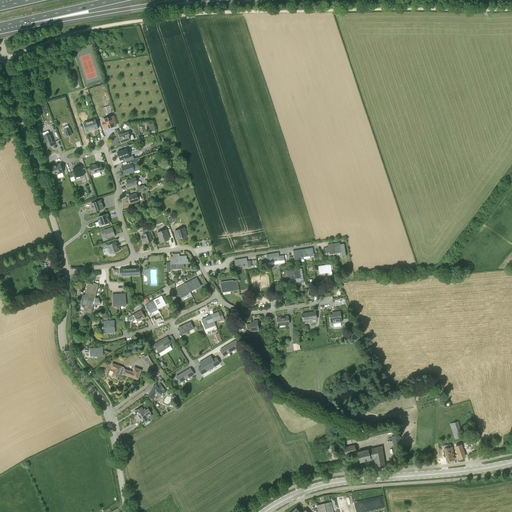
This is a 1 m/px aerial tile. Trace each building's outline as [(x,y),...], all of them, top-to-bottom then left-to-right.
[(105,124),(106,128),(116,125),(112,115),(103,118),(105,124)] [(98,129),(96,121),(87,124),(86,122),(83,123),(86,131),(88,130),(89,132),(98,129)] [(64,138),(72,135),(69,129),(64,131),(65,134),(63,135),(64,138)] [(48,131),(42,133),(43,136),(47,148),(51,147),(56,145),(55,141),(53,142),(50,134),(49,134),(48,131)] [(121,144),(130,141),(131,140),(128,132),(119,135),(120,139),(119,139),(121,144)] [(120,160),(130,157),(127,149),(117,152),(120,160)] [(50,168),(53,176),(63,172),(60,164),(58,165),(58,163),(56,164),(56,166),(50,168)] [(97,165),(97,163),(88,166),(89,168),(91,172),(92,175),(103,170),(101,163),(97,165)] [(124,175),(135,172),(132,163),(121,167),(124,175)] [(76,178),(85,175),(81,166),(73,169),(76,178)] [(138,189),(137,187),(138,186),(136,182),(137,182),(136,178),(126,181),(128,185),(127,185),(128,190),(134,188),(135,190),(138,189)] [(131,204),(139,201),(137,193),(128,196),(131,204)] [(93,212),(103,209),(101,201),(91,204),(93,212)] [(100,226),(110,223),(108,218),(109,217),(107,214),(98,217),(99,221),(98,221),(100,226)] [(107,239),(115,236),(112,228),(101,231),(103,237),(106,236),(107,239)] [(178,240),(187,237),(184,228),(175,232),(178,240)] [(152,241),(149,233),(148,229),(146,230),(142,231),(144,235),(144,238),(142,238),(143,241),(145,241),(146,243),(152,241)] [(161,242),(169,239),(166,230),(157,233),(161,242)] [(110,254),(120,251),(117,243),(107,246),(110,254)] [(335,254),(334,244),(328,245),(328,247),(325,248),(326,254),(329,253),(329,255),(335,254)] [(303,249),(304,256),(309,255),(310,256),(314,255),(312,248),(303,249)] [(304,256),(303,249),(293,251),(294,260),(298,259),(298,257),(304,256)] [(279,256),(279,253),(266,255),(267,263),(268,266),(285,263),(284,256),(279,256)] [(180,254),(176,254),(177,265),(188,264),(188,260),(187,259),(187,256),(180,256),(180,254)] [(247,261),(247,258),(234,260),(236,268),(248,266),(248,267),(252,267),(251,261),(247,261)] [(320,274),(326,273),(327,273),(328,275),(332,275),(332,272),(331,269),(330,264),(318,266),(320,274)] [(130,274),(130,268),(124,268),(124,269),(120,269),(120,276),(124,276),(124,274),(130,274)] [(287,271),(287,269),(282,270),(284,280),(288,280),(294,279),(293,270),(287,271)] [(264,276),(253,277),(254,287),(266,285),(264,276)] [(186,284),(188,288),(193,286),(194,286),(199,283),(197,279),(192,281),(191,281),(186,284)] [(222,290),(228,289),(234,288),(233,284),(236,283),(235,280),(233,280),(220,282),(222,290)] [(95,298),(98,285),(85,282),(82,293),(86,293),(86,295),(83,295),(79,310),(91,313),(93,304),(97,305),(101,303),(99,300),(99,299),(95,298)] [(188,288),(186,284),(176,288),(179,294),(186,291),(186,290),(188,288)] [(154,300),(157,306),(161,303),(162,305),(165,303),(162,296),(154,300)] [(150,309),(157,306),(154,300),(145,305),(149,311),(151,310),(150,309)] [(137,322),(145,318),(141,310),(134,314),(136,317),(135,318),(135,319),(136,319),(137,322)] [(303,320),(316,319),(316,316),(315,311),(302,313),(302,318),(303,320)] [(213,317),(214,321),(221,319),(218,312),(211,315),(212,317),(213,317)] [(330,324),(340,322),(342,322),(341,318),(340,312),(334,312),(335,314),(329,315),(330,320),(330,324)] [(214,321),(213,317),(212,317),(211,315),(205,317),(208,324),(214,321)] [(277,325),(289,324),(288,315),(284,315),(276,317),(277,325)] [(252,334),(259,333),(257,320),(255,321),(255,322),(250,323),(252,334)] [(185,327),(188,331),(194,328),(191,322),(183,325),(185,327)] [(185,327),(183,325),(178,328),(181,334),(188,331),(185,327)] [(160,341),(165,349),(170,346),(170,345),(170,344),(168,342),(169,341),(168,339),(167,339),(166,338),(160,341)] [(236,340),(229,344),(232,350),(240,346),(236,340)] [(165,350),(165,349),(160,341),(154,345),(159,353),(165,350)] [(220,350),(224,356),(232,350),(229,344),(220,350)] [(103,348),(90,349),(90,358),(103,357),(103,348)] [(145,357),(144,355),(140,356),(141,359),(142,358),(147,367),(153,364),(148,356),(145,357)] [(211,356),(205,359),(208,365),(214,362),(211,356)] [(203,369),(208,365),(205,359),(199,363),(203,369)] [(133,372),(121,368),(121,367),(112,363),(110,370),(114,372),(112,377),(117,379),(119,372),(138,379),(141,370),(134,368),(133,372)] [(182,373),(186,379),(194,374),(190,368),(182,373)] [(186,379),(182,373),(176,377),(180,383),(186,379)] [(160,395),(162,392),(165,390),(159,382),(156,384),(148,395),(153,399),(159,395),(160,395)] [(419,395),(428,391),(426,386),(417,390),(419,395)] [(143,409),(141,408),(135,411),(142,423),(148,419),(146,415),(150,413),(148,409),(146,410),(145,408),(143,409)] [(456,440),(461,439),(460,437),(462,436),(456,420),(450,423),(456,438),(456,440)] [(345,455),(356,452),(354,445),(343,448),(345,455)] [(460,459),(464,457),(460,445),(456,447),(460,459)] [(385,465),(382,446),(358,452),(360,462),(374,459),(376,467),(385,465)] [(444,449),(447,461),(454,460),(451,447),(444,449)] [(333,511),(331,502),(317,505),(318,511),(333,511)]
